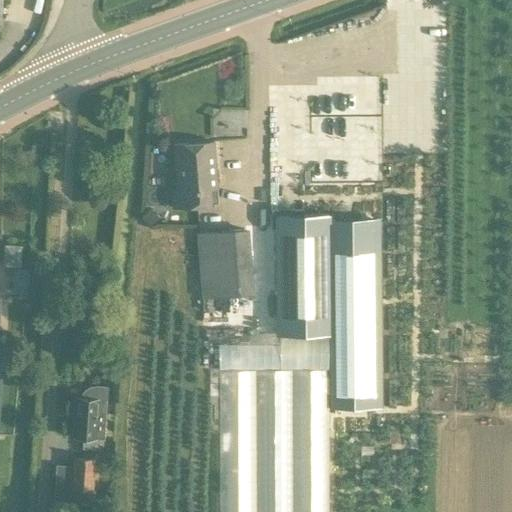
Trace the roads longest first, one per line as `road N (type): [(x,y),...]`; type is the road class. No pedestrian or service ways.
road 1 (unclassified): [(39,511),(72,71)]
road 2 (tertiary): [(72,71),(265,0)]
